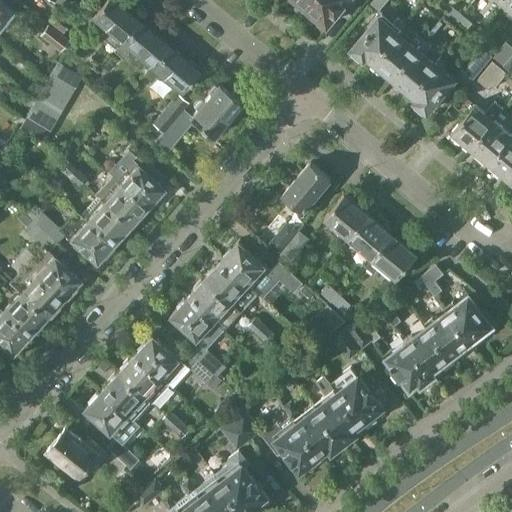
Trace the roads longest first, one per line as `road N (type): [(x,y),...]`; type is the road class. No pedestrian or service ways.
road 1 (residential): [(0,426),(305,97)]
road 2 (residential): [(502,246),(471,236),(305,97)]
road 3 (secondary): [(511,410),(368,511)]
road 4 (residential): [(305,97),(190,0)]
road 5 (secondary): [(410,511),(511,440)]
